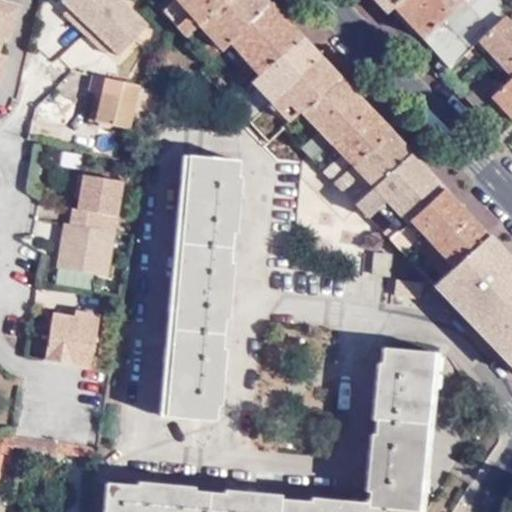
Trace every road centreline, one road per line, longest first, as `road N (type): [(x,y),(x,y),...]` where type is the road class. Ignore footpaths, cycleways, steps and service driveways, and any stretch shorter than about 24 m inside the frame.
road 1 (tertiary): [(326,0),(511,196)]
road 2 (unknown): [(59,0),(5,161)]
